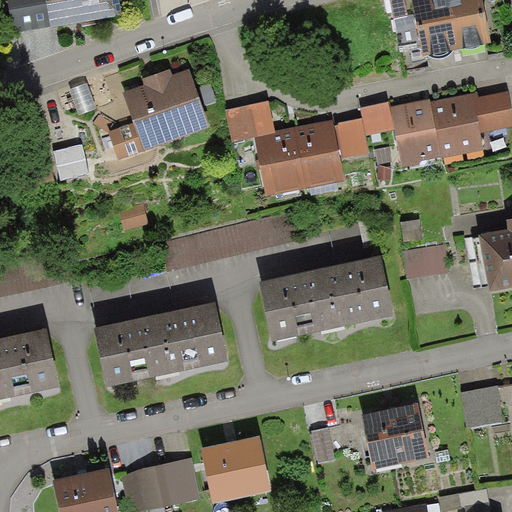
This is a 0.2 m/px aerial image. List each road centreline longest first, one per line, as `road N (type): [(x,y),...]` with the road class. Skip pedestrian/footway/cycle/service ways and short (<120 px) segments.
road 1 (residential): [(511,351),(31,454),(0,472)]
road 2 (residential): [(219,14),(245,75),(310,101),(511,73)]
road 3 (residential): [(0,91),(219,14)]
